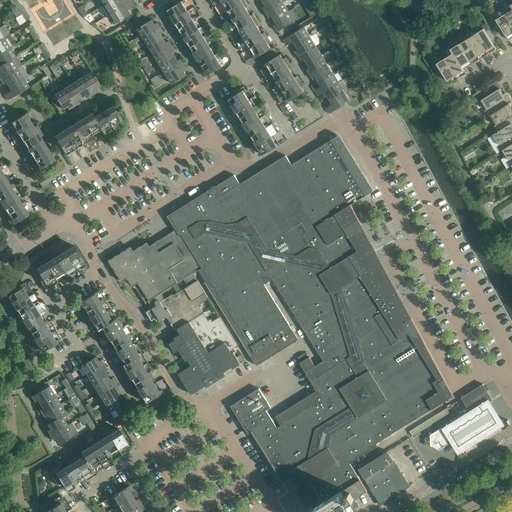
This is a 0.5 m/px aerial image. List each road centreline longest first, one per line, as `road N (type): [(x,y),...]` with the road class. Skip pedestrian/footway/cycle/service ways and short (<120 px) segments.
road 1 (residential): [(70,220),(78,217),(63,193),(173,124),(167,114),(241,68)]
road 2 (residential): [(189,419),(100,270)]
road 3 (residential): [(189,419),(78,499),(86,511)]
road 4 (residential): [(270,504),(207,407),(189,419)]
road 5 (tertiary): [(511,445),(403,511)]
